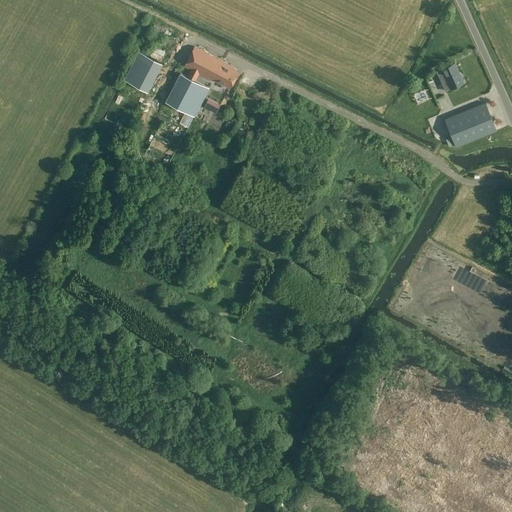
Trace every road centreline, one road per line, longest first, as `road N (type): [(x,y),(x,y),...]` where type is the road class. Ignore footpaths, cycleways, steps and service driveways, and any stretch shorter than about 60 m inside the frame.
road 1 (unclassified): [(511,183),(455,178),(277,80)]
road 2 (unclassified): [(511,114),(460,0)]
